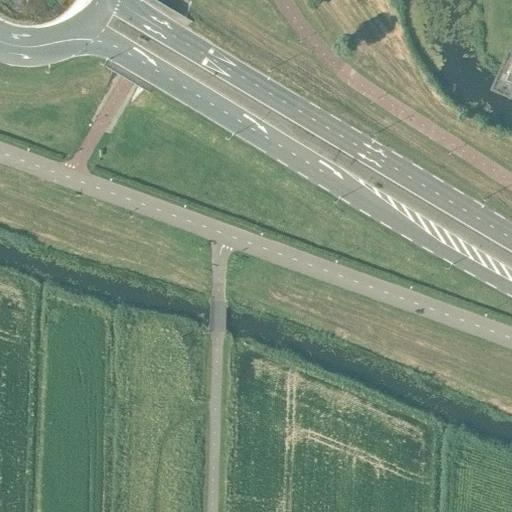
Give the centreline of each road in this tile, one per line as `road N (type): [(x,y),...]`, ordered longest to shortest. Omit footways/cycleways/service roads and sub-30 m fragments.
road 1 (secondary): [(85,28),(511,289)]
road 2 (secondary): [(511,240),(113,0)]
road 3 (unclassified): [(511,337),(225,234)]
road 4 (unclassified): [(0,155),(225,234)]
